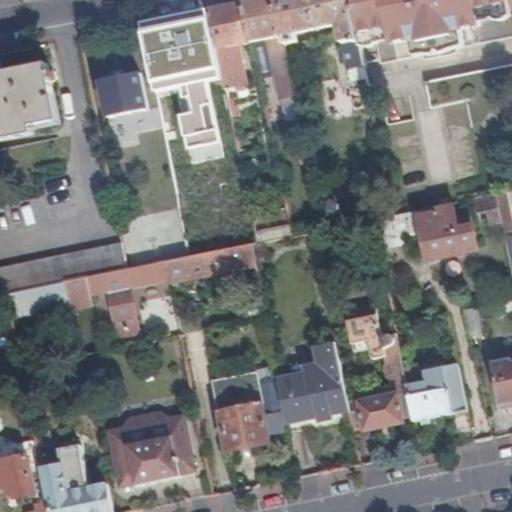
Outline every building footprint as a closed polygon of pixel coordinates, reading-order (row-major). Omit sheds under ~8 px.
[(266,0),(247,4),(256,43),(272,40),(276,59),(278,59),(281,72),(293,69),(290,57),(284,58),(282,49),(288,48),(286,37),(342,26),(350,70),(367,67),(362,43),(352,0),(266,0)] [(352,0),(362,43),(378,39),(383,62),(511,35),(511,18),(465,28),(458,0),(352,0)] [(458,0),(465,28),(511,18),(511,3),(511,0),(458,0)] [(242,46),(256,43),(247,4),(229,8),(212,11),(225,75),(231,101),(238,100),(236,89),(250,86),(242,46)] [(213,77),(225,75),(212,11),(188,16),(196,50),(208,47),(209,52),(207,52),(213,77)] [(144,25),(161,106),(183,102),(166,21),(144,25)] [(0,138),(36,131),(35,124),(62,119),(51,65),(0,75),(0,138)] [(433,110),(480,101),(476,79),(494,76),(511,72),(511,66),(428,84),(433,110)] [(353,82),(370,79),(367,67),(350,70),(353,82)] [(476,79),(480,101),(511,93),(511,72),(494,76),(476,79)] [(111,119),(151,111),(143,74),(104,82),(111,119)] [(511,193),(500,196),(506,224),(508,234),(511,233),(511,193)] [(500,196),(477,201),(480,216),(490,214),(493,227),(506,224),(500,196)] [(398,216),(378,221),(387,266),(412,261),(407,237),(426,234),(432,260),(480,251),(472,214),(458,216),(456,205),(398,216)] [(192,259),(255,246),(261,245),(254,212),(246,214),(249,229),(189,242),(192,259)] [(0,297),(9,296),(70,284),(131,271),(128,259),(126,246),(0,271),(0,297)] [(172,281),(173,285),(252,269),(254,274),(261,273),(255,246),(192,259),(180,261),(169,263),(172,281)] [(128,259),(131,271),(169,263),(180,261),(177,248),(128,259)] [(161,284),(172,281),(169,263),(131,271),(70,284),(73,299),(75,310),(96,306),(94,295),(111,292),(111,293),(161,284)] [(9,296),(12,312),(73,299),(70,284),(9,296)] [(468,311),(473,336),(489,332),(484,308),(468,311)] [(363,404),(369,432),(408,425),(403,397),(412,395),(411,387),(401,336),(387,339),(381,309),(349,315),(356,352),(375,349),(378,361),(390,358),(391,366),(389,368),(391,379),(394,380),(395,387),(384,389),(386,399),(363,404)] [(291,375),(300,421),(352,411),(351,407),(339,342),(315,347),(319,362),(304,366),(305,372),(291,375)] [(504,405),(511,403),(511,362),(496,366),(504,405)] [(412,395),(418,423),(456,415),(456,414),(470,411),(460,366),(427,373),(429,383),(411,387),(412,395)] [(260,375),(216,384),(231,452),(273,444),(260,375)] [(281,377),(291,423),(300,421),(291,375),(281,377)] [(352,411),(357,434),(369,432),(363,404),(351,407),(352,411)] [(183,474),(198,471),(187,418),(173,421),(163,415),(134,421),(127,430),(113,433),(124,486),(140,483),(140,486),(183,477),(183,474)] [(31,457),(0,463),(0,484),(3,497),(18,494),(18,498),(39,494),(31,457)] [(52,502),(53,511),(116,511),(111,485),(66,494),(65,487),(49,490),(52,502)] [(53,511),(52,502),(38,505),(38,511),(53,511)]
